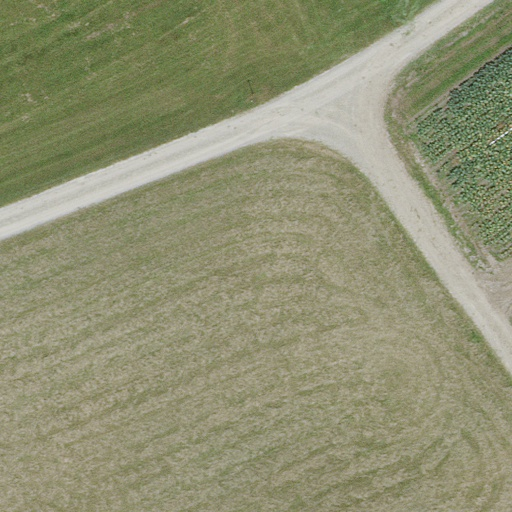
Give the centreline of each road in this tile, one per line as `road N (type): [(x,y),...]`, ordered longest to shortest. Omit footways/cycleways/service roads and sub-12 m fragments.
road 1 (track): [(466,0),(329,98),(0,229)]
road 2 (track): [(511,344),(329,98)]
